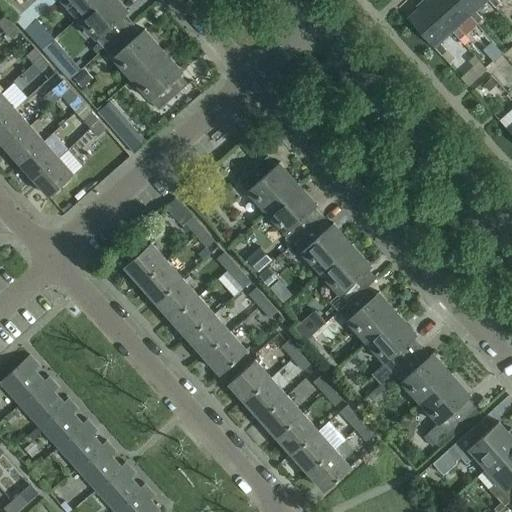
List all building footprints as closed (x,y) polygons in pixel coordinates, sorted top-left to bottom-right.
[(60,0),(77,18),(97,0),(60,0)] [(119,0),(97,0),(77,18),(104,48),(133,23),(125,13),(128,10),(119,0)] [(427,0),(426,2),(452,31),(459,39),(464,34),(457,26),(470,15),(456,0),(427,0)] [(456,0),(470,15),(477,23),(482,18),(475,10),(485,0),(456,0)] [(439,42),(452,31),(426,2),(425,1),(418,7),(419,8),(407,18),(434,47),(441,55),(447,50),(439,42)] [(0,19),(0,24),(4,30),(12,23),(5,15),(0,19)] [(12,23),(4,30),(12,38),(20,31),(12,23)] [(131,79),(164,50),(145,29),(141,32),(133,23),(104,48),(131,79)] [(41,55),(34,47),(26,54),(33,62),(41,55)] [(164,50),(131,79),(159,109),(188,83),(179,74),(183,71),(164,50)] [(41,55),(33,62),(41,71),(48,64),(41,55)] [(62,95),(70,88),(63,80),(55,87),(62,95)] [(70,88),(62,95),(69,103),(77,96),(70,88)] [(1,92),(0,93),(0,121),(16,108),(1,92)] [(16,108),(0,121),(0,140),(5,146),(30,124),(16,108)] [(83,119),(91,127),(98,120),(91,112),(83,119)] [(98,120),(91,127),(98,135),(106,128),(98,120)] [(30,124),(5,146),(20,162),(44,140),(30,124)] [(34,179),(59,156),(44,140),(20,162),(34,179)] [(266,212),(298,183),(279,162),(276,165),(268,155),(239,181),(266,212)] [(74,173),(59,156),(34,179),(49,195),(74,173)] [(298,183),(266,212),(293,242),(322,216),(314,207),(317,204),(298,183)] [(196,234),(203,228),(193,216),(186,223),(196,234)] [(320,273),(352,244),(333,223),(330,226),(322,216),(293,242),(320,273)] [(203,228),(196,234),(206,246),(214,240),(203,228)] [(140,283),(167,260),(150,241),(124,265),(140,283)] [(367,285),(368,286),(376,278),(368,268),(371,265),(352,244),(320,273),(347,303),(348,303),(367,285)] [(187,264),(202,257),(198,247),(183,254),(187,264)] [(217,258),(227,270),(235,263),(224,251),(217,258)] [(207,281),(223,266),(216,259),(200,274),(207,281)] [(156,301),(183,277),(167,260),(140,283),(156,301)] [(235,263),(227,270),(238,282),(245,275),(235,263)] [(172,319),(199,295),(183,277),(156,301),(172,319)] [(345,319),(366,342),(398,313),(379,292),(376,295),(368,286),(367,285),(348,303),(347,303),(310,336),(319,347),(341,327),(339,324),(345,319)] [(266,299),(256,287),(248,293),(259,305),(266,299)] [(188,337),(214,313),(199,295),(172,319),(188,337)] [(266,299),(259,305),(270,317),(277,311),(266,299)] [(214,313),(188,337),(204,355),(230,331),(214,313)] [(365,386),(370,392),(422,346),(413,337),(417,334),(398,313),(366,342),(388,366),(365,386)] [(230,331),(204,355),(220,373),(247,349),(230,331)] [(300,351),(289,339),(282,346),(292,357),(300,351)] [(422,346),(370,392),(376,398),(398,378),(420,402),(452,374),(433,352),(430,355),(422,346)] [(300,351),(292,357),(303,369),(310,363),(300,351)] [(44,380),(31,366),(36,361),(30,354),(0,380),(0,381),(19,403),(44,380)] [(245,400),(271,377),(255,358),(228,382),(245,400)] [(313,381),(324,393),(331,386),(321,374),(313,381)] [(452,374),(420,402),(438,423),(427,433),(436,443),(476,407),(468,398),(471,395),(452,374)] [(55,383),(49,376),(44,380),(19,403),(38,424),(63,401),(50,387),(55,383)] [(260,418),(287,394),(271,377),(245,400),(260,418)] [(331,386),(324,393),(334,405),(342,398),(331,386)] [(276,436),(303,412),(287,394),(260,418),(276,436)] [(83,423),(82,423),(70,408),(74,404),(68,397),(63,401),(38,424),(58,446),(83,423)] [(345,417),(355,429),(363,422),(352,410),(345,417)] [(292,453),(318,430),(303,412),(276,436),(292,453)] [(58,446),(77,467),(102,445),(102,444),(89,430),(94,426),(87,419),(82,423),(83,423),(58,446)] [(487,468),(511,445),(511,428),(511,427),(507,430),(499,421),(482,436),(474,426),(432,463),(443,475),(456,463),(457,459),(460,456),(466,463),(475,455),(487,468)] [(363,422),(355,429),(366,440),(374,434),(363,422)] [(334,429),(326,437),(345,454),(352,445),(334,429)] [(308,471),(334,448),(318,430),(292,453),(308,471)] [(102,445),(77,467),(96,489),(121,466),(108,451),(113,447),(106,440),(102,444),(102,445)] [(41,441),(28,449),(36,461),(49,453),(41,441)] [(511,445),(487,468),(498,481),(489,489),(505,506),(509,502),(508,502),(511,498),(511,445)] [(324,490),(351,466),(334,448),(308,471),(324,490)] [(140,488),(140,487),(127,473),(132,469),(125,462),(121,466),(96,489),(115,510),(140,488)] [(145,483),(140,487),(140,488),(115,510),(117,511),(157,511),(160,510),(146,494),(151,490),(145,483)] [(12,501),(19,508),(27,501),(20,493),(12,501)] [(14,511),(19,508),(12,501),(4,508),(7,511),(14,511)]
